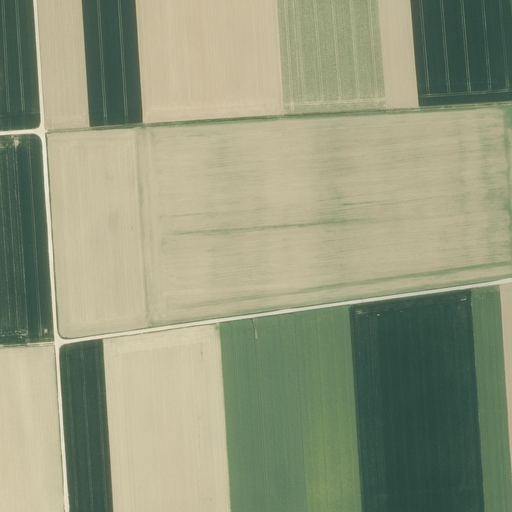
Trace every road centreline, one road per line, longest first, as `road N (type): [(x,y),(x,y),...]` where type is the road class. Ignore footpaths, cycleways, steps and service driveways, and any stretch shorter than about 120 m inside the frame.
road 1 (track): [(0,346),(511,281)]
road 2 (track): [(511,102),(43,131)]
road 3 (track): [(66,511),(43,131)]
road 4 (track): [(43,131),(34,0)]
